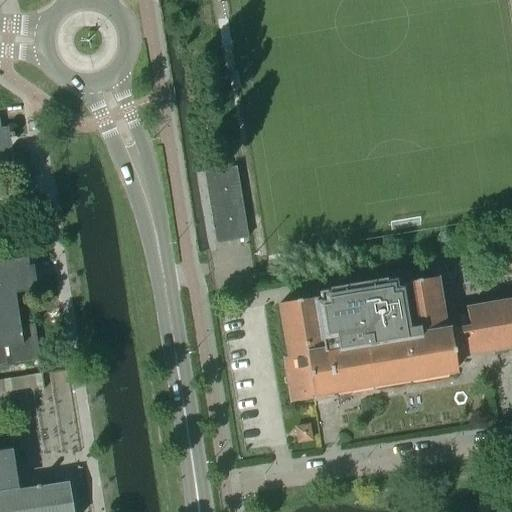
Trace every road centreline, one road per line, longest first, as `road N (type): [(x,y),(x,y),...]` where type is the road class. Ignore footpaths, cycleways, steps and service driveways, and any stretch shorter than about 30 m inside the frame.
road 1 (secondary): [(197,511),(148,201),(102,80)]
road 2 (residential): [(241,480),(511,437)]
